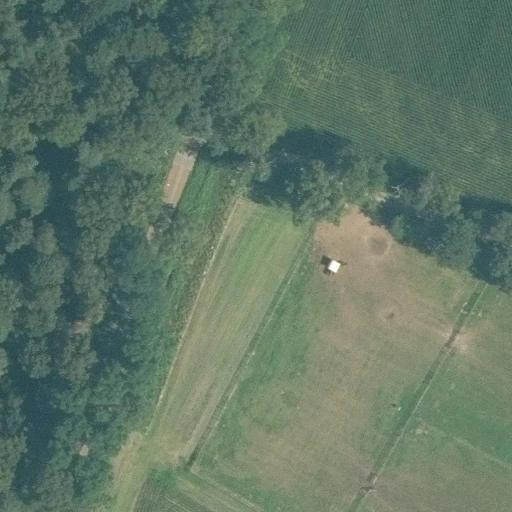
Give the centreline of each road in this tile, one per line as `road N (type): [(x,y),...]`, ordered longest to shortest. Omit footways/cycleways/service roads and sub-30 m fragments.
road 1 (unclassified): [(55,511),(243,0)]
road 2 (track): [(197,122),(511,246)]
